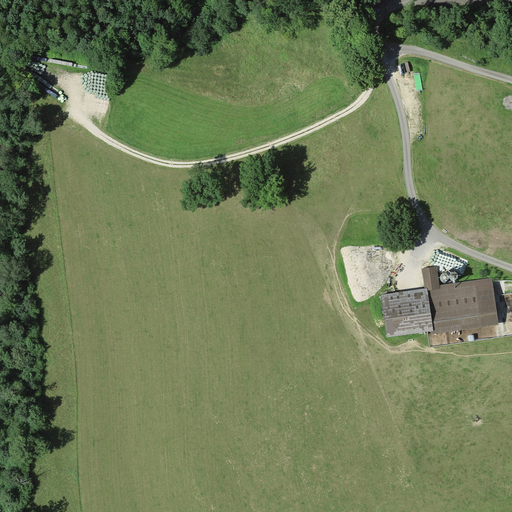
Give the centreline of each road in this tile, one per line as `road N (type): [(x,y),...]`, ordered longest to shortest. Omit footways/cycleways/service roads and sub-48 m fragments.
road 1 (track): [(384,62),(361,103),(315,127),(231,158),(186,164),(105,139),(3,54),(0,41)]
road 2 (unclassified): [(511,267),(440,237),(415,204),(400,107),(372,13),(389,1),(440,0)]
road 3 (track): [(511,80),(400,46),(380,51)]
